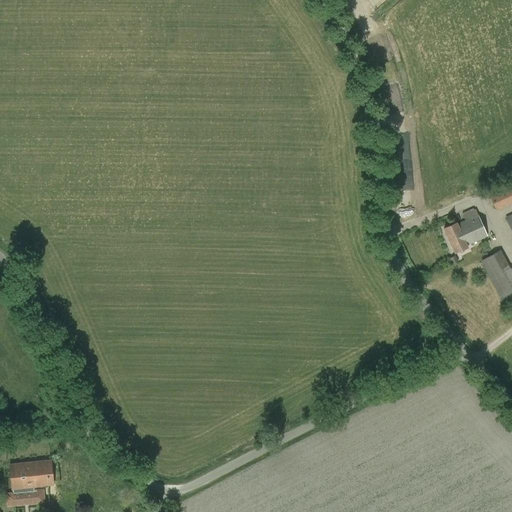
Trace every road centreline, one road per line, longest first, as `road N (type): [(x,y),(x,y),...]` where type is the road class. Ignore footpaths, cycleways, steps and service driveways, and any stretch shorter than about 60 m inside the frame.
road 1 (tertiary): [(462,349),(172,490),(124,469),(92,436),(24,291),(0,259)]
road 2 (unclassified): [(462,349),(388,247),(359,72),(330,11)]
